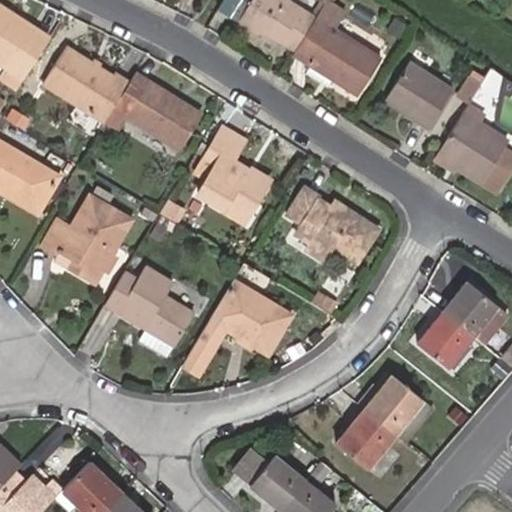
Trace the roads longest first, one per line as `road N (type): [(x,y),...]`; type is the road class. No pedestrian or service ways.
road 1 (residential): [(440,211),(358,344),(329,370),(293,390),(176,423),(92,406)]
road 2 (residential): [(440,211),(191,49),(89,0)]
road 3 (residential): [(92,406),(207,511)]
road 4 (residential): [(0,323),(92,406)]
